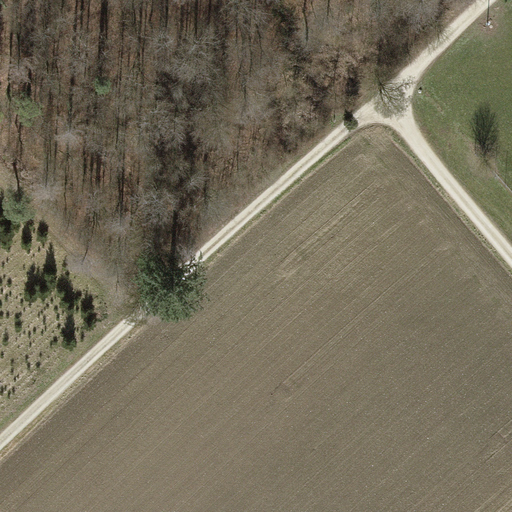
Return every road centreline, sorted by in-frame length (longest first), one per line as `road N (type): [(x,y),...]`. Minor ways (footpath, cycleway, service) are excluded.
road 1 (track): [(492,0),(235,224),(0,447)]
road 2 (track): [(383,97),(511,255)]
